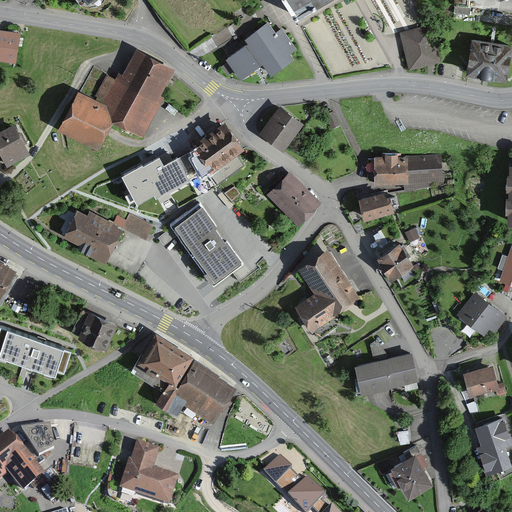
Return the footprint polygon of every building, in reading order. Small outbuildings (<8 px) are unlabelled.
[(125,0),(54,0),(274,32),(125,0)] [(287,0),(295,12),(316,0),(287,0)] [(271,36),(265,26),(241,41),(244,45),(221,60),(233,78),(255,64),(262,74),(284,60),(281,56),(291,50),(279,30),(271,36)] [(428,29),(399,35),(407,72),(436,65),(428,29)] [(22,36),(0,33),(0,62),(18,65),(22,36)] [(511,51),(511,48),(472,43),(467,77),(507,83),(511,51)] [(100,96),(78,85),(59,125),(94,142),(108,114),(145,132),(177,65),(139,47),(124,78),(112,72),(100,96)] [(299,126),(278,109),(258,134),(279,150),(299,126)] [(333,114),(325,117),(331,130),(339,126),(333,114)] [(216,122),(186,143),(203,169),(234,149),(216,122)] [(14,124),(0,130),(0,146),(8,162),(28,152),(14,124)] [(176,144),(151,160),(170,188),(194,172),(176,144)] [(447,156),(368,157),(368,184),(406,184),(406,192),(447,191),(447,156)] [(142,164),(121,175),(139,211),(160,201),(142,164)] [(317,204),(286,174),(264,196),(295,226),(317,204)] [(113,185),(105,179),(99,186),(107,193),(113,185)] [(384,194),(353,202),(358,222),(389,214),(384,194)] [(243,260),(200,201),(171,223),(214,280),(243,260)] [(84,220),(68,213),(55,237),(71,245),(68,251),(100,267),(119,230),(87,214),(84,220)] [(149,228),(128,217),(123,228),(143,239),(149,228)] [(399,244),(374,257),(386,281),(411,268),(399,244)] [(361,298),(327,247),(298,266),(314,291),(295,304),(312,330),(361,298)] [(511,249),(509,248),(496,279),(511,285),(511,249)] [(0,290),(12,270),(0,262),(0,290)] [(505,317),(476,292),(460,311),(483,330),(488,324),(494,329),(505,317)] [(114,325),(88,314),(80,334),(105,344),(114,325)] [(64,346),(8,326),(7,327),(0,325),(0,347),(0,348),(0,347),(0,352),(55,371),(57,367),(64,369),(71,349),(64,346)] [(189,360),(151,337),(133,366),(163,384),(153,402),(174,414),(181,402),(213,421),(231,391),(187,364),(189,360)] [(412,354),(353,367),(359,395),(419,381),(412,354)] [(491,370),(463,376),(467,397),(496,392),(497,397),(508,394),(506,383),(494,385),(491,370)] [(501,423),(475,431),(481,449),(476,451),(483,476),(509,469),(502,447),(508,445),(501,423)] [(49,426),(23,431),(40,455),(53,447),(49,426)] [(9,435),(0,441),(0,475),(7,470),(23,490),(41,475),(9,435)] [(158,451),(137,444),(123,490),(168,504),(176,477),(152,470),(158,451)] [(292,464),(280,454),(264,469),(280,485),(306,511),(313,505),(318,511),(340,511),(332,503),(328,506),(319,498),(325,492),(308,475),(302,480),(290,468),(292,464)] [(410,455),(384,469),(400,499),(426,486),(410,455)]
